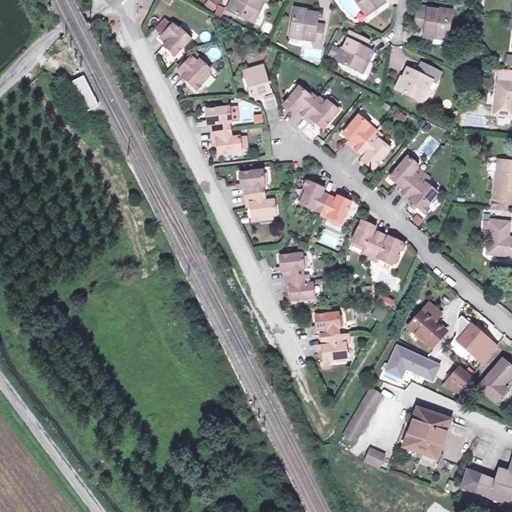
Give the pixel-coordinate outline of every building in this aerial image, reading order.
[(266,0),(232,0),(230,6),(254,17),(257,7),(262,9),(266,0)] [(355,0),(365,14),(377,6),(378,8),(386,2),(384,0),(355,0)] [(223,17),(228,7),(221,5),(217,14),(223,17)] [(316,27),(318,20),(319,15),(308,12),(309,9),(296,6),(290,34),(304,36),(304,38),(313,40),(312,44),(320,45),(324,30),(316,27)] [(426,23),(425,32),(424,38),(435,39),(436,36),(450,37),(453,12),(439,10),(438,13),(428,12),(428,8),(419,8),(417,22),(426,23)] [(152,29),(158,35),(167,25),(161,19),(152,29)] [(316,27),(324,30),(326,22),(318,20),(316,27)] [(416,31),(425,32),(426,23),(417,22),(416,31)] [(187,38),(177,29),(176,27),(175,28),(169,23),(167,25),(158,35),(156,37),(162,42),(160,45),(171,55),(187,38)] [(177,29),(187,38),(189,36),(179,27),(177,29)] [(361,46),(365,39),(351,32),(348,39),(350,40),(346,49),(342,47),(341,49),(335,59),(362,72),(367,61),(370,62),(374,53),(368,50),(361,46)] [(361,46),(368,50),(372,42),(365,39),(361,46)] [(334,46),(328,56),(335,59),(341,49),(334,46)] [(197,85),(197,84),(197,80),(205,72),(207,69),(196,59),(194,61),(188,55),(175,69),(181,75),(179,76),(180,77),(183,80),(193,90),(197,85)] [(420,75),(425,65),(421,63),(416,73),(420,75)] [(248,93),(250,92),(254,91),(260,94),(264,105),(272,102),(267,86),(265,85),(261,70),(255,72),(253,64),(243,67),(245,73),(241,74),(247,92),(248,93)] [(420,75),(416,73),(406,68),(402,76),(401,75),(394,89),(419,101),(425,89),(427,89),(431,81),(435,83),(440,73),(425,65),(420,75)] [(511,68),(498,67),(492,112),(511,114),(511,113),(511,68)] [(197,80),(197,84),(207,74),(205,72),(197,80)] [(90,111),(100,105),(86,78),(75,83),(90,111)] [(284,94),(287,96),(294,87),(291,85),(284,94)] [(293,112),(299,117),(314,99),(308,93),(306,96),(295,86),(294,87),(287,96),(279,105),(288,112),(293,112)] [(482,94),(482,88),(467,86),(466,91),(482,94)] [(314,99),(299,117),(306,122),(308,120),(311,122),(319,129),(335,110),(323,100),(321,102),(315,97),(314,99)] [(228,106),(230,121),(237,120),(236,105),(228,106)] [(210,131),(229,129),(228,121),(230,121),(228,106),(205,108),(206,119),(206,123),(210,123),(210,131)] [(359,110),(355,115),(372,125),(375,120),(359,110)] [(254,123),(263,122),(261,113),(252,115),(254,123)] [(354,151),(372,129),(354,114),(338,133),(347,140),(350,143),(347,145),(354,151)] [(230,136),(229,129),(210,131),(211,139),(215,139),(215,142),(216,153),(240,151),(239,147),(238,136),(230,136)] [(387,148),(383,145),(375,138),(377,136),(378,135),(372,129),(354,151),(360,156),(357,159),(358,159),(361,161),(369,169),(387,148)] [(386,143),(377,136),(375,138),(383,145),(386,143)] [(406,153),(404,155),(414,163),(416,161),(406,153)] [(401,195),(420,172),(414,167),(414,163),(404,155),(386,177),(395,184),(398,186),(395,189),(395,190),(401,195)] [(511,160),(494,159),(490,198),(505,200),(509,200),(510,191),(511,190),(511,160)] [(245,195),(263,193),(262,185),(264,185),(262,173),(262,170),(239,172),(240,183),(240,187),(244,187),(245,195)] [(427,177),(420,172),(401,195),(407,200),(407,201),(410,203),(414,206),(422,213),(426,209),(425,203),(427,200),(433,193),(434,192),(423,182),(427,177)] [(317,212),(325,195),(318,192),(319,188),(319,187),(316,186),(302,180),(300,185),(300,186),(301,190),(296,201),(295,203),(309,210),(310,209),(317,212)] [(264,200),(263,193),(245,195),(246,203),(249,203),(250,207),(251,222),(257,221),(258,220),(260,217),(272,215),(275,215),(273,199),(264,200)] [(332,198),(325,195),(317,212),(324,215),(323,216),(324,216),(334,221),(337,223),(347,201),(337,197),(334,195),(333,195),(332,198)] [(505,200),(490,198),(489,207),(504,209),(505,200)] [(487,226),(484,251),(511,254),(511,236),(504,235),(507,220),(488,217),(487,220),(482,219),(481,226),(487,226)] [(365,256),(376,234),(369,231),(371,227),(370,227),(367,225),(357,221),(347,242),(360,248),(358,253),(365,256)] [(319,243),(332,247),(335,237),(322,233),(319,243)] [(401,245),(388,239),(383,237),(383,238),(383,237),(376,234),(365,256),(364,259),(372,262),(373,259),(387,266),(388,263),(392,255),(393,252),(398,250),(401,245)] [(281,267),(281,271),(285,271),(286,278),(304,276),(303,269),(304,268),(303,257),(303,253),(279,256),(281,267)] [(304,276),(286,278),(286,287),(289,286),(290,292),(291,301),(314,298),(313,283),(309,284),(309,276),(304,276)] [(389,311),(394,300),(379,293),(374,304),(389,311)] [(436,313),(424,302),(404,326),(428,346),(442,330),(430,320),(436,313)] [(375,307),(370,316),(381,322),(386,313),(375,307)] [(321,330),(322,338),(340,336),(340,335),(339,328),(341,328),(341,327),(339,316),(339,313),(315,315),(317,327),(317,330),(317,331),(321,330)] [(492,344),(456,315),(453,319),(452,334),(449,338),(478,361),(492,344)] [(349,334),(340,335),(340,336),(322,338),(323,345),(323,346),(322,346),(323,350),(325,365),(331,364),(334,360),(338,360),(346,358),(349,358),(347,343),(350,343),(349,335),(349,334)] [(435,365),(393,347),(383,371),(397,377),(401,367),(429,379),(435,365)] [(511,368),(498,357),(474,385),(492,400),(503,386),(499,383),(511,368)] [(455,366),(445,378),(458,388),(468,376),(455,366)] [(468,376),(458,388),(465,394),(475,382),(468,376)] [(345,432),(359,440),(385,392),(371,384),(345,432)] [(407,447),(438,457),(452,420),(421,410),(407,447)] [(365,462),(377,467),(384,455),(371,449),(365,462)] [(463,486),(511,501),(511,462),(510,469),(501,466),(497,476),(469,466),(463,486)]
